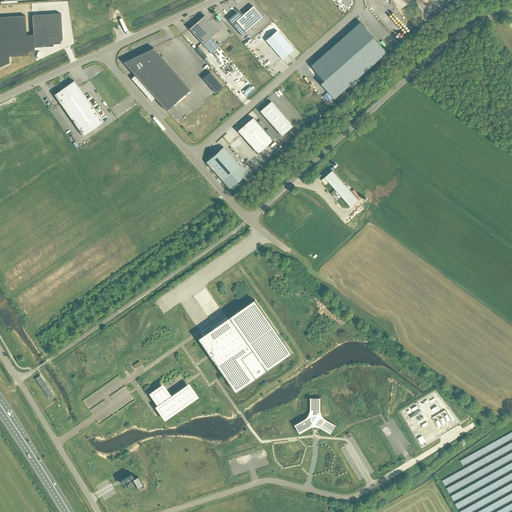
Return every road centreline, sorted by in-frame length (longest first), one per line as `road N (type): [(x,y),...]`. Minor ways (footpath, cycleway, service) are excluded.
road 1 (unclassified): [(248,220),(458,34),(511,10)]
road 2 (unclassified): [(168,511),(267,479),(349,498),(421,456)]
road 3 (unclassified): [(192,156),(358,0)]
road 4 (unclassified): [(17,380),(98,511)]
road 5 (unclassified): [(101,51),(192,156)]
road 6 (trunk): [(69,511),(0,404)]
road 7 (unclassified): [(101,51),(216,0)]
